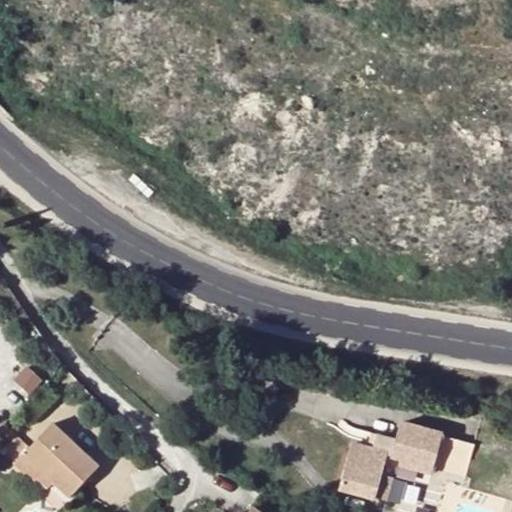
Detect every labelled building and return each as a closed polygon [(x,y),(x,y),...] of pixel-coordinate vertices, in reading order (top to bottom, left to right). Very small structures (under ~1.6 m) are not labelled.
[(402,463),(418,467),(419,462),(435,465),(444,431),(403,421),(399,438),(378,433),(374,449),(352,444),(340,489),(376,498),(383,473),(388,453),(403,457),(402,463)] [(444,431),(435,465),(468,473),(476,439),(444,431)] [(58,435),(28,464),(74,509),(103,479),(58,435)] [(434,470),(435,465),(419,462),(418,467),(434,470)] [(383,473),(376,498),(391,502),(397,476),(383,473)]
